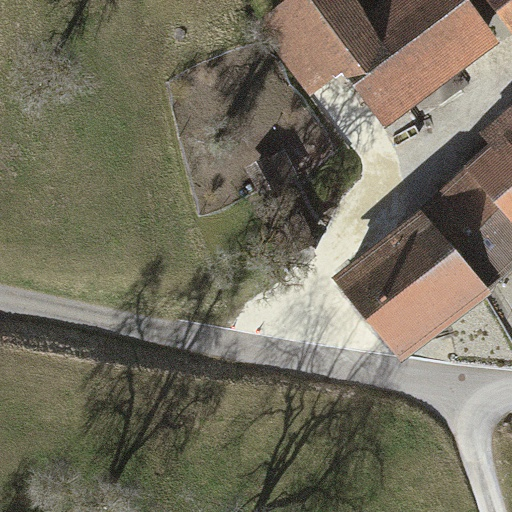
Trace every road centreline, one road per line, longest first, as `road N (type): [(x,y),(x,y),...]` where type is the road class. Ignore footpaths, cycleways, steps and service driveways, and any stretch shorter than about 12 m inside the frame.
road 1 (track): [(0,302),(250,352),(511,389)]
road 2 (track): [(250,352),(326,260),(511,87)]
road 3 (track): [(456,384),(494,511)]
